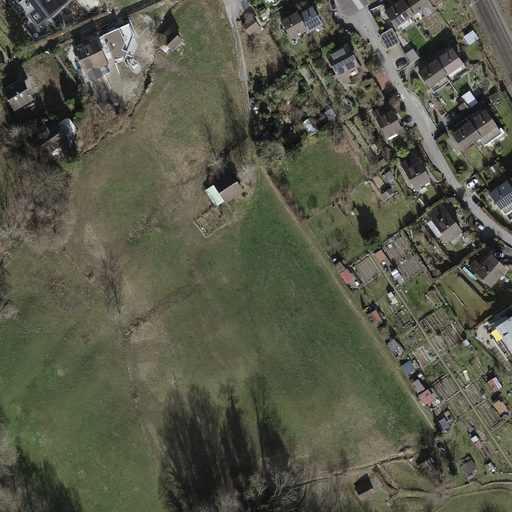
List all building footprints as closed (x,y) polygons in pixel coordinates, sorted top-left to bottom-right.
[(25,13),(36,27),(50,19),(70,0),(69,0),(14,0),(20,7),(25,13)] [(402,0),(401,0),(384,12),(396,29),(398,28),(400,31),(410,24),(408,21),(414,16),(402,0)] [(402,0),(414,16),(421,12),(426,18),(436,12),(429,3),(433,0),(402,0)] [(314,7),(299,14),(309,31),(310,33),(324,26),(314,7)] [(269,15),(265,9),(259,12),(263,19),(269,15)] [(298,13),(282,22),(292,40),(309,31),(299,14),(298,13)] [(253,17),(242,25),(250,35),(261,28),(253,17)] [(392,28),(382,34),(380,39),(386,50),(400,43),(392,28)] [(171,29),(160,39),(173,52),(184,42),(171,29)] [(473,31),(464,37),(470,45),(479,39),(473,31)] [(96,38),(74,48),(86,75),(108,66),(96,38)] [(131,55),(124,42),(114,48),(121,60),(131,55)] [(348,44),(326,55),(339,79),(348,74),(350,78),(362,72),(348,44)] [(452,49),(436,60),(448,77),(448,76),(452,81),(464,72),(461,67),(463,66),(452,49)] [(413,50),(406,54),(410,64),(419,58),(413,50)] [(436,60),(418,73),(429,89),(431,88),(434,93),(449,83),(446,78),(448,77),(436,60)] [(376,78),(384,95),(396,89),(388,72),(376,78)] [(22,79),(3,90),(15,111),(34,100),(33,98),(41,93),(32,76),(23,81),(22,79)] [(381,97),(372,80),(360,86),(369,103),(381,97)] [(470,91),(462,97),(470,108),(478,102),(470,91)] [(497,93),(490,97),(493,102),(500,99),(497,93)] [(464,103),(458,108),(463,114),(469,110),(464,103)] [(382,107),(372,112),(386,139),(402,131),(392,111),(385,114),(382,107)] [(485,111),(469,122),(481,139),(485,145),(501,134),(485,111)] [(38,135),(29,141),(42,160),(70,141),(67,138),(75,132),(76,128),(70,119),(66,119),(58,124),(56,121),(46,128),(44,125),(35,131),(38,135)] [(469,122),(451,136),(463,152),(481,139),(469,122)] [(408,159),(400,164),(415,190),(431,182),(420,162),(412,166),(408,159)] [(498,163),(489,169),(494,176),(503,170),(498,163)] [(390,171),(382,176),(387,183),(395,178),(390,171)] [(232,172),(215,182),(226,199),(243,189),(232,172)] [(511,189),(507,182),(488,194),(500,211),(511,203),(511,189)] [(441,204),(427,214),(449,243),(463,233),(441,204)] [(482,245),(478,239),(467,246),(471,253),(482,245)] [(475,261),(469,267),(492,288),(508,271),(491,255),(481,266),(475,261)] [(511,312),(495,325),(511,349),(511,312)] [(436,462),(422,468),(426,478),(440,472),(436,462)] [(368,480),(355,487),(362,501),(376,495),(368,480)]
